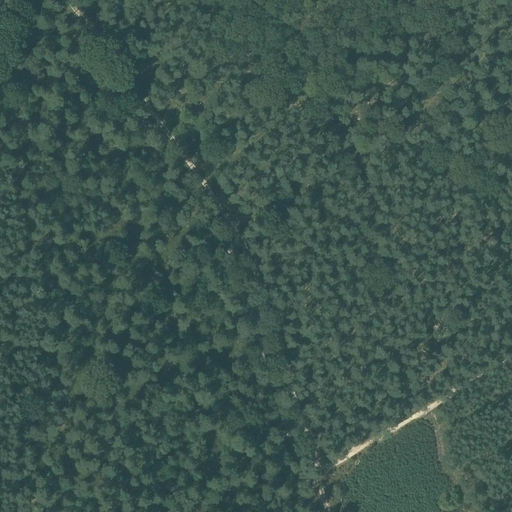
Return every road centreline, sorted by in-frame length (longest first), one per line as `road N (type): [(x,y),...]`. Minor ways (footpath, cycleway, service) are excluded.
road 1 (track): [(42,0),(233,260),(313,511)]
road 2 (track): [(316,477),(248,253),(66,0)]
